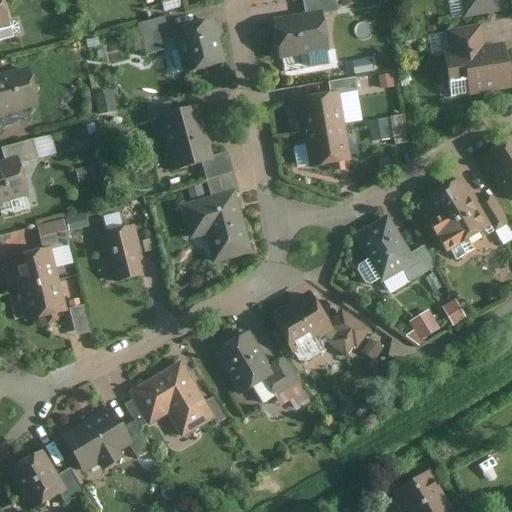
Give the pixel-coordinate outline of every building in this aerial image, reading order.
[(0,0),(0,39),(16,35),(18,31),(17,25),(10,22),(8,24),(0,0)] [(301,0),(303,14),(320,11),(321,16),(335,13),(333,0),(301,0)] [(458,0),(462,19),(507,12),(505,0),(458,0)] [(321,16),(320,11),(303,14),(269,19),(275,60),(326,53),(321,16)] [(168,38),(163,18),(135,25),(143,57),(164,51),(161,40),(168,38)] [(223,64),(211,21),(170,32),(182,75),(223,64)] [(450,98),(511,90),(502,44),(484,46),(482,28),(445,33),(448,57),(444,57),(450,98)] [(0,116),(37,107),(27,69),(0,76),(0,116)] [(328,84),(330,95),(338,94),(356,91),(354,80),(328,84)] [(96,92),(98,115),(117,113),(116,91),(96,92)] [(295,101),(302,134),(343,126),(338,94),(330,95),(295,101)] [(154,119),(172,114),(169,104),(145,111),(148,121),(154,119)] [(212,161),(197,107),(172,114),(154,119),(169,173),(200,165),(212,161)] [(407,144),(403,117),(390,119),(393,146),(407,144)] [(343,126),(302,134),(308,172),(350,164),(343,126)] [(511,137),(480,157),(509,204),(511,201),(511,137)] [(0,149),(0,153),(3,164),(15,160),(17,166),(35,160),(30,141),(0,149)] [(227,157),(212,161),(200,165),(204,182),(232,175),(227,157)] [(17,166),(15,160),(3,164),(0,164),(0,204),(25,198),(17,166)] [(237,191),(232,175),(204,182),(209,199),(232,192),(237,191)] [(493,233),(508,225),(490,197),(476,206),(460,180),(421,202),(432,220),(426,224),(444,256),(490,228),(493,233)] [(250,255),(232,192),(209,199),(177,208),(188,243),(204,238),(211,266),(250,255)] [(30,197),(13,202),(15,211),(32,207),(30,197)] [(410,255),(386,217),(349,238),(379,286),(402,273),(416,266),(410,255)] [(140,257),(133,227),(98,235),(105,264),(98,266),(103,285),(114,282),(114,285),(141,278),(137,258),(140,257)] [(422,248),(410,255),(416,266),(402,273),(409,284),(434,268),(422,248)] [(9,263),(17,293),(57,282),(49,252),(9,263)] [(57,282),(17,293),(25,323),(65,312),(57,282)] [(328,327),(308,297),(266,321),(290,357),(316,341),(322,347),(325,345),(346,360),(353,351),(355,352),(369,332),(340,311),(328,327)] [(411,321),(422,339),(442,327),(430,309),(411,321)] [(269,368),(249,334),(211,356),(238,400),(263,385),(272,399),(298,384),(282,360),(269,368)] [(214,422),(180,365),(128,395),(133,402),(149,426),(150,428),(167,419),(181,441),(214,422)] [(122,410),(132,426),(136,432),(149,426),(133,402),(122,410)] [(128,450),(132,448),(122,431),(111,412),(58,439),(81,477),(96,468),(99,474),(123,461),(119,455),(128,450)] [(132,426),(122,431),(132,448),(128,450),(135,461),(149,452),(136,432),(132,426)] [(56,478),(40,452),(5,474),(28,511),(32,511),(57,498),(66,493),(56,478)] [(67,471),(56,478),(66,493),(57,498),(63,507),(81,496),(67,471)] [(449,511),(428,474),(391,494),(401,511),(449,511)]
